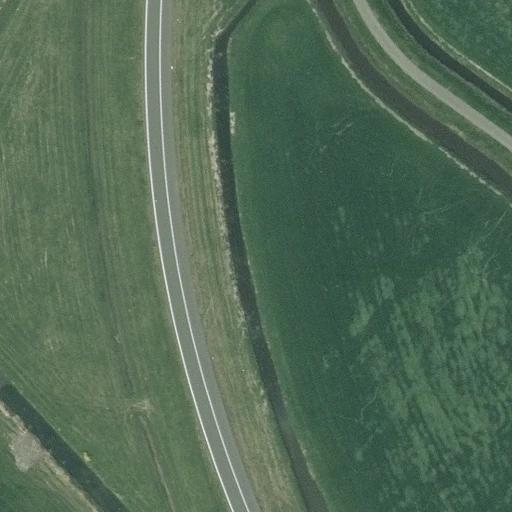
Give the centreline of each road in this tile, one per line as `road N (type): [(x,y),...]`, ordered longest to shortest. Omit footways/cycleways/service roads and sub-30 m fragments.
road 1 (motorway): [(242,511),(194,373),(164,226),(154,0)]
road 2 (unclassified): [(511,144),(401,61),(358,0)]
